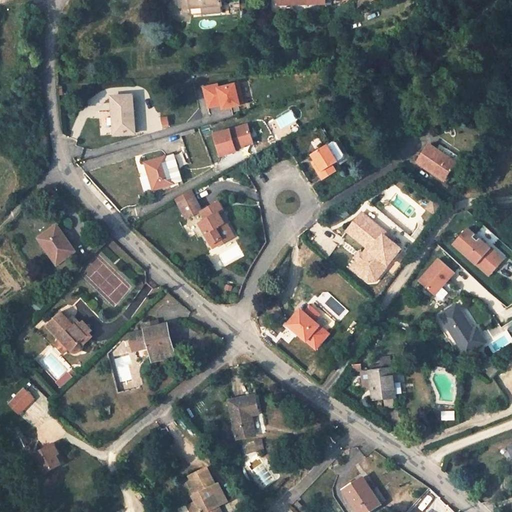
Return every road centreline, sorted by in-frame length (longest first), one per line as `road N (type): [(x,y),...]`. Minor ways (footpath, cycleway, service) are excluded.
road 1 (residential): [(229,328),(124,234),(61,163),(47,86),(48,0)]
road 2 (residential): [(425,466),(244,339)]
road 3 (unknown): [(318,396),(436,223)]
road 4 (residential): [(112,450),(244,339)]
road 5 (residential): [(286,202),(275,242),(229,328)]
